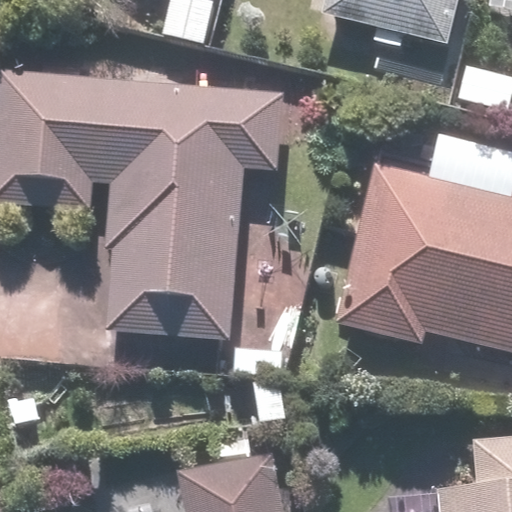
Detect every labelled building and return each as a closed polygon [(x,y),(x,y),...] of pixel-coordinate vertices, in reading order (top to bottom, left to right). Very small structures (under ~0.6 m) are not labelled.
[(331,0),(327,19),(459,51),(471,0),(331,0)] [(292,99),(7,74),(0,160),(0,207),(98,216),(100,186),(117,188),(110,257),(120,258),(114,335),(239,346),(254,176),(285,179),(292,99)] [(511,193),(379,167),(347,331),(434,349),(436,341),(511,356),(511,193)] [(511,511),(511,443),(473,447),(477,490),(437,494),(438,511),(511,511)] [(289,511),(278,457),(185,477),(192,511),(289,511)]
